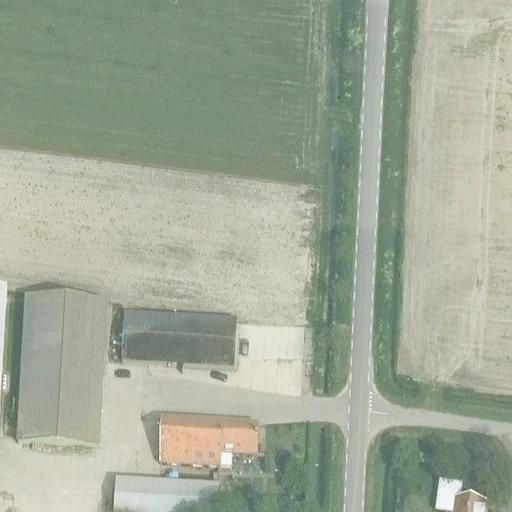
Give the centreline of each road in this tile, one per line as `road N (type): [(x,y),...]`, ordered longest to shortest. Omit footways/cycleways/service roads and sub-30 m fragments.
road 1 (tertiary): [(361,411),(376,0)]
road 2 (unclassified): [(511,431),(361,411)]
